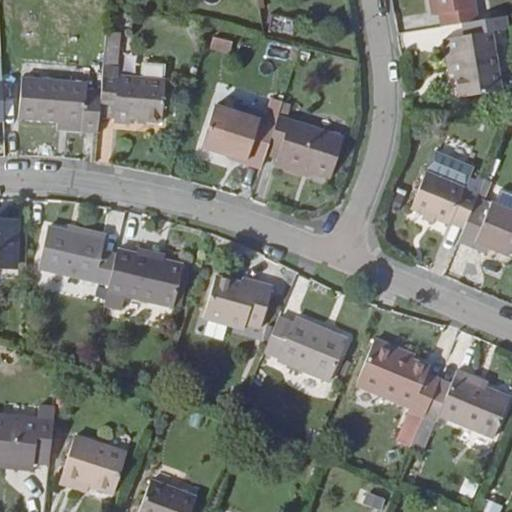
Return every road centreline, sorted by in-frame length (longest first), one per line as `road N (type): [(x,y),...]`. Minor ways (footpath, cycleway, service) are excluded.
road 1 (residential): [(340,259),(168,200),(82,183),(0,180)]
road 2 (residential): [(373,0),(387,119),(340,259)]
road 3 (residential): [(511,330),(340,259)]
